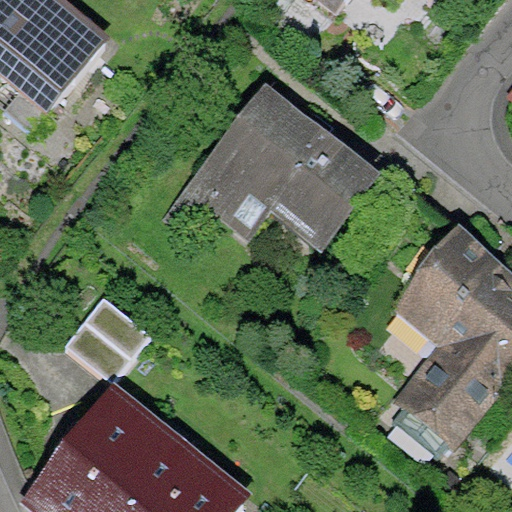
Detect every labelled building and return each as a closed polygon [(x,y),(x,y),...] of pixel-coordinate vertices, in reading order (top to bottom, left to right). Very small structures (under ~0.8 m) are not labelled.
[(111,54),(42,0),(19,0),(0,24),(0,88),(51,129),(111,54)] [(460,0),(302,0),(335,26),(355,0),(424,0),(447,18),(460,0)] [(385,195),(268,104),(192,201),(233,234),(255,206),(330,264),(385,195)] [(399,326),(449,366),(458,356),(508,396),(511,399),(511,286),(463,247),(399,326)] [(449,366),(397,432),(447,472),(508,396),(458,356),(449,366)] [(247,511),(116,406),(29,511),(247,511)]
